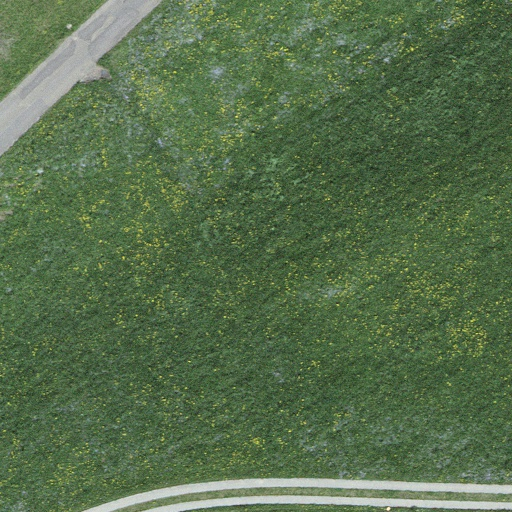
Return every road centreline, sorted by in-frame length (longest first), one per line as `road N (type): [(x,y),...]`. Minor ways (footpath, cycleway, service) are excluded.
road 1 (track): [(511,498),(263,487),(123,511)]
road 2 (unclassified): [(0,136),(140,0)]
